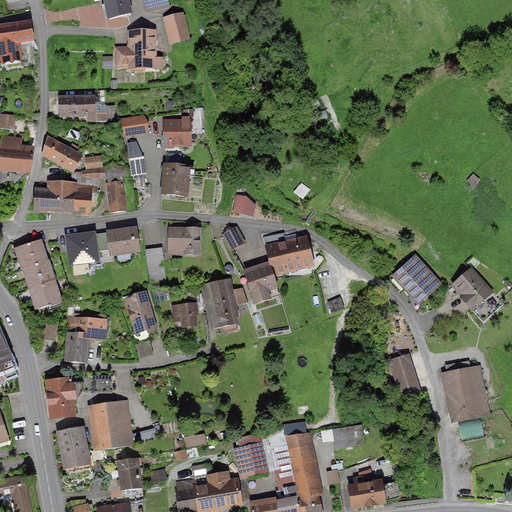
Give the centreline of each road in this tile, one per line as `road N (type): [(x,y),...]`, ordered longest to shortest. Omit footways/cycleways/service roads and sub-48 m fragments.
road 1 (residential): [(15,225),(155,215),(318,238),(391,292),(420,325),(438,374),(455,511)]
road 2 (residential): [(40,16),(42,141),(15,225)]
road 3 (residential): [(214,349),(154,364),(34,365)]
